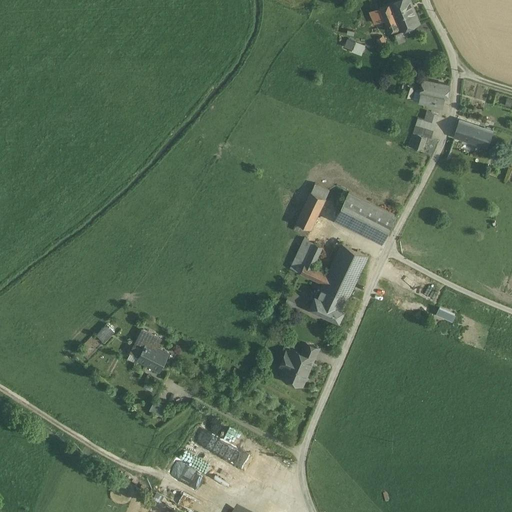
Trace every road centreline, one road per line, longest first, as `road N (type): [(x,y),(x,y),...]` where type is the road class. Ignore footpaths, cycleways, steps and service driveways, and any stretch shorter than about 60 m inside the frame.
road 1 (track): [(0,387),(123,464),(162,471),(230,506),(312,509)]
road 2 (residential): [(382,256),(445,150),(455,109),(454,73),(425,0)]
road 3 (residential): [(313,511),(299,483),(300,456),(382,256)]
road 4 (residential): [(382,256),(511,310)]
